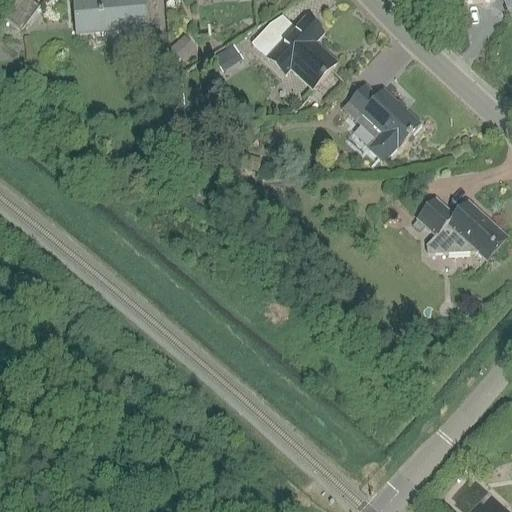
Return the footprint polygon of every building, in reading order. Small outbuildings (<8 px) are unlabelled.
[(19,0),(4,20),(9,23),(22,34),(40,10),(26,0),(19,0)] [(125,45),(150,43),(146,0),(73,0),(76,33),(124,29),(125,45)] [(269,28),(252,47),(258,52),(285,77),(290,71),(313,92),(338,64),(317,45),(325,35),(306,18),(296,30),(286,21),(284,19),(269,28)] [(184,39),(171,51),(183,65),(197,53),(184,39)] [(234,49),(213,62),(223,77),(243,64),(234,49)] [(377,144),(369,152),(379,162),(388,162),(397,152),(399,153),(421,130),(382,94),(377,100),(365,89),(343,112),(377,144)] [(183,98),(173,100),(174,108),(185,106),(183,98)] [(185,112),(173,113),(175,135),(186,134),(185,112)] [(250,158),(246,171),(257,175),(262,163),(250,158)] [(435,204),(417,223),(424,229),(436,240),(427,249),(428,259),(476,257),(487,266),(508,243),(468,206),(454,221),(435,204)]
